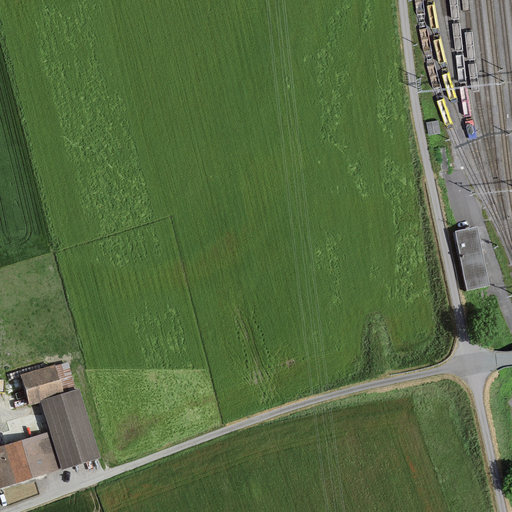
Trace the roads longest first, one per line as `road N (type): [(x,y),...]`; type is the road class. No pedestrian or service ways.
road 1 (unclassified): [(10,511),(292,407),(472,365)]
road 2 (unclassified): [(472,365),(421,134),(403,0)]
road 3 (unclassified): [(503,511),(472,365)]
